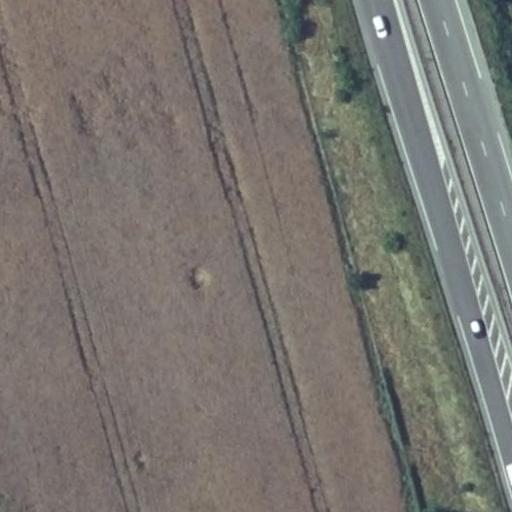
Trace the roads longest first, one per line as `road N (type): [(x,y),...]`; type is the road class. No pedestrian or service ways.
road 1 (trunk): [(377,0),(511,453)]
road 2 (trunk): [(511,235),(438,0)]
